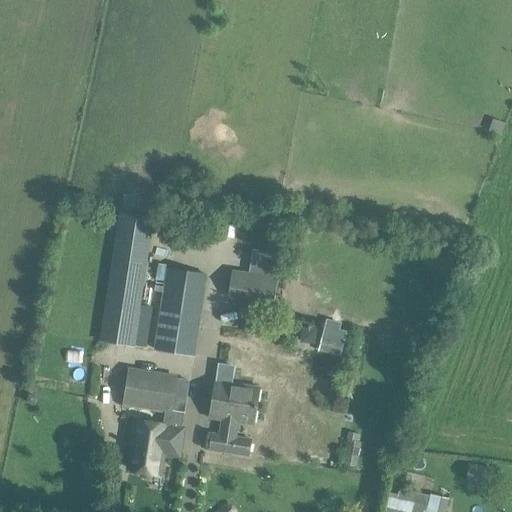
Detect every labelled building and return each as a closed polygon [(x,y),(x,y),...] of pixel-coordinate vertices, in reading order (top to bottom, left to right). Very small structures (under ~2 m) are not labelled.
[(399,128),(400,106),(364,105),(363,127),(399,128)] [(119,216),(99,342),(146,349),(154,301),(146,300),(148,289),(141,288),(152,220),(119,216)] [(207,273),(166,267),(154,351),(194,357),(207,273)] [(233,271),(231,288),(272,294),(275,277),(233,271)] [(232,332),(231,366),(256,367),(257,333),(232,332)] [(128,369),(123,404),(186,414),(191,379),(128,369)] [(215,381),(210,418),(223,420),(220,436),(212,434),(210,450),(248,455),(251,440),(235,438),(236,430),(238,422),(253,425),(259,388),(215,381)] [(178,455),(182,429),(144,423),(140,449),(178,455)] [(360,435),(349,433),(347,441),(348,441),(359,443),(360,435)] [(348,442),(344,465),(357,467),(361,444),(348,442)] [(99,478),(96,462),(87,464),(89,479),(99,478)] [(432,511),(445,511),(449,499),(437,496),(432,511)]
